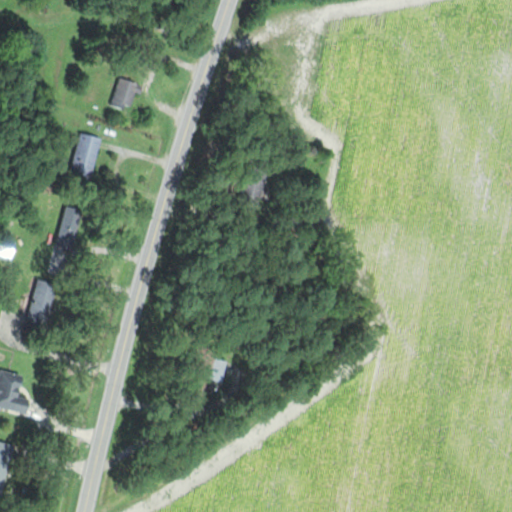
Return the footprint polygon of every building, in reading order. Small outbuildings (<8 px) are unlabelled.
[(142,85),(122,78),(112,105),(133,112),(142,85)] [(102,138),(81,134),(74,176),(94,180),(102,138)] [(271,167),(252,162),(243,200),(262,204),(271,167)] [(83,210),(66,206),(58,248),(74,251),(83,210)] [(27,330),(48,334),(59,284),(39,279),(27,330)] [(223,383),(229,364),(217,360),(211,379),(223,383)] [(0,407),(30,414),(33,400),(22,397),(27,376),(3,370),(0,384),(0,383),(0,407)] [(16,445),(0,441),(0,496),(5,498),(16,445)]
